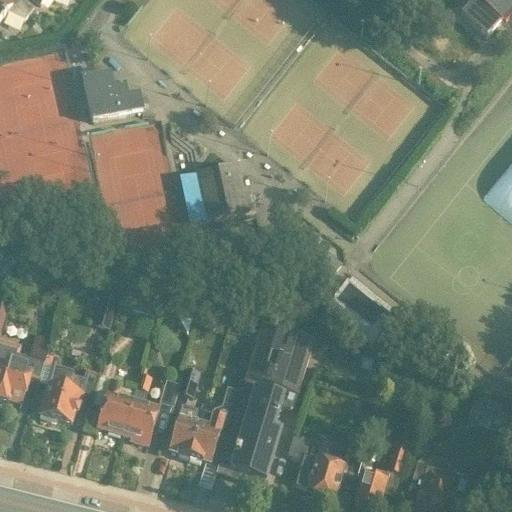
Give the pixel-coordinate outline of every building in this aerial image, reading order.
[(33,12),(18,0),(0,0),(0,22),(5,16),(24,23),(33,12)] [(70,0),(28,0),(39,9),(46,0),(65,0),(69,1),(70,0)] [(500,27),(503,30),(511,21),(511,0),(471,0),(474,3),(460,18),(486,42),(500,27)] [(113,92),(110,76),(89,80),(82,81),(92,124),(142,114),(138,96),(127,99),(125,90),(113,92)] [(243,195),(237,167),(197,175),(207,224),(254,214),(251,194),(243,195)] [(342,268),(297,231),(283,249),(328,285),(342,268)] [(397,317),(351,280),(329,307),(374,345),(397,317)] [(162,296),(126,285),(118,311),(155,322),(162,296)] [(0,334),(8,307),(0,304),(0,334)] [(113,307),(101,304),(94,329),(106,332),(113,307)] [(238,404),(232,426),(216,480),(262,494),(274,453),(267,451),(279,411),(292,415),(313,342),(261,326),(252,355),(241,394),(238,404)] [(21,349),(0,342),(0,403),(8,406),(9,402),(21,406),(28,383),(38,386),(50,344),(34,339),(28,361),(19,358),(21,349)] [(49,387),(40,420),(41,420),(40,424),(55,428),(55,424),(68,428),(72,416),(75,417),(80,397),(92,401),(99,378),(83,373),(80,383),(67,380),(68,374),(54,371),(49,387)] [(180,388),(177,397),(193,402),(200,377),(184,372),(180,388)] [(148,396),(152,382),(141,379),(137,393),(148,396)] [(123,439),(132,405),(118,401),(122,386),(111,383),(97,432),(123,439)] [(177,397),(180,388),(166,384),(159,408),(173,412),(177,397)] [(210,468),(223,424),(232,426),(238,404),(241,394),(227,391),(222,410),(214,413),(212,420),(202,417),(189,463),(210,468)] [(511,402),(477,392),(468,424),(511,436),(511,402)] [(132,405),(123,439),(131,441),(130,446),(147,450),(158,412),(132,405)] [(168,457),(189,463),(202,417),(181,411),(168,457)] [(356,420),(352,435),(349,434),(347,439),(352,441),(346,462),(360,466),(368,439),(369,439),(373,425),(356,420)] [(308,445),(293,441),(287,462),(301,466),(294,492),(335,503),(343,470),(304,460),(308,445)] [(407,451),(396,448),(388,474),(390,475),(389,478),(376,474),(373,484),(362,481),(353,510),(361,511),(379,511),(384,498),(393,501),(407,451)] [(408,500),(406,500),(405,504),(400,503),(396,511),(450,511),(453,506),(452,505),(462,471),(420,459),(408,500)]
